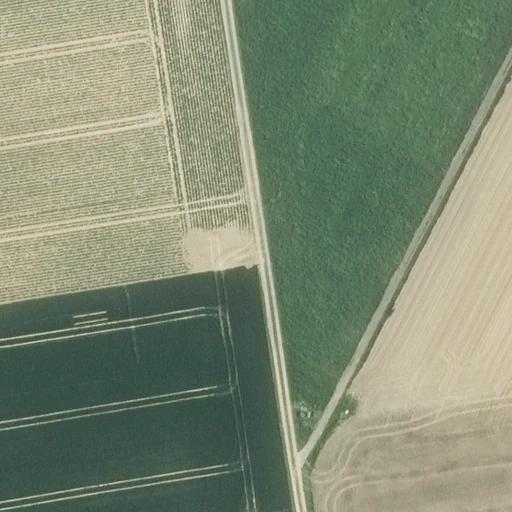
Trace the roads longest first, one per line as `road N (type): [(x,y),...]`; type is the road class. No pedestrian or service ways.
road 1 (track): [(224,0),(302,511)]
road 2 (track): [(511,54),(296,475)]
